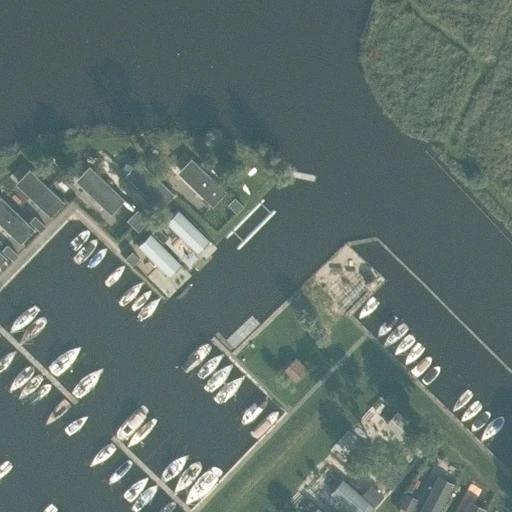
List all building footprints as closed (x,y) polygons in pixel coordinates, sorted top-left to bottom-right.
[(245,156),(231,171),(259,199),(273,184),(245,156)] [(190,158),(177,172),(212,205),(226,191),(190,158)] [(138,160),(125,174),(160,208),(173,194),(138,160)] [(88,165),(75,179),(110,213),(124,199),(88,165)] [(28,168),(15,182),(50,216),(64,202),(28,168)] [(0,196),(0,223),(20,243),(33,229),(29,224),(0,196)] [(234,197),(227,204),(236,212),(243,205),(234,197)] [(197,206),(183,220),(212,247),(226,233),(197,206)] [(138,212),(126,223),(138,234),(149,223),(138,212)] [(34,218),(29,224),(33,229),(41,236),(46,230),(34,218)] [(175,228),(161,242),(189,270),(203,256),(175,228)] [(7,247),(1,253),(13,264),(19,258),(7,247)] [(183,277),(155,249),(141,263),(169,291),(183,277)] [(282,370),(294,382),(307,369),(296,357),(282,370)] [(386,456),(371,470),(388,488),(403,474),(386,456)] [(423,503),(442,511),(455,480),(436,473),(423,503)] [(334,488),(334,507),(378,508),(379,488),(334,488)] [(483,511),(486,505),(467,497),(461,511),(483,511)]
